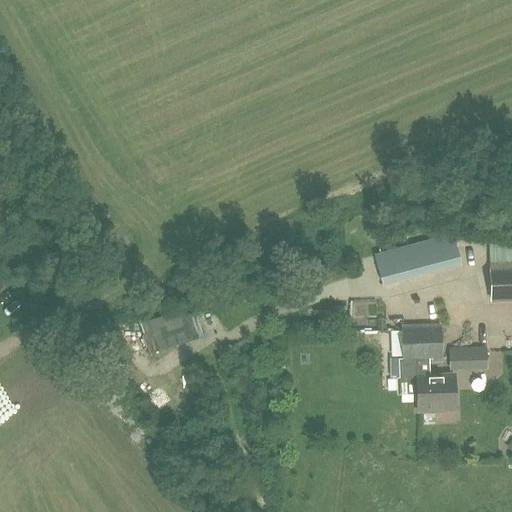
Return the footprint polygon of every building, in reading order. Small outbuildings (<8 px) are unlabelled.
[(452,237),(375,258),(383,287),(460,266),(452,237)] [(490,298),(511,297),(511,269),(509,269),(509,264),(490,264),(490,298)] [(186,307),(142,322),(153,354),(197,339),(186,307)] [(400,379),(395,379),(396,395),(417,394),(417,410),(455,409),(454,376),(429,377),(429,361),(441,361),(440,325),(401,326),(402,360),(399,360),(400,379)] [(467,371),(466,348),(448,349),(449,371),(467,371)]
